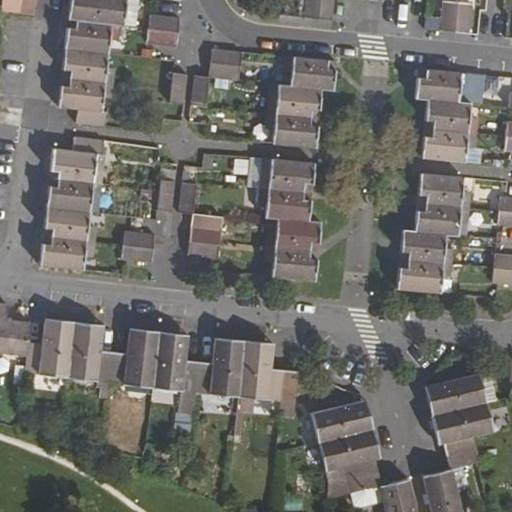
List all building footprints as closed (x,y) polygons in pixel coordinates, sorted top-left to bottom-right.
[(14,0),(0,0),(0,9),(13,11),(14,0)] [(31,0),(14,0),(13,11),(30,13),(31,0)] [(123,0),(68,0),(65,21),(114,27),(117,27),(118,12),(122,12),(123,0)] [(316,0),(301,0),(300,19),(313,21),(316,0)] [(316,0),(313,21),(328,22),(330,0),(316,0)] [(454,6),(441,4),(438,32),(451,33),(454,6)] [(466,7),(454,6),(451,33),(463,35),(466,7)] [(145,16),(144,30),(174,33),(176,19),(151,16),(145,16)] [(114,27),(65,21),(62,50),(58,79),(54,107),(76,110),(74,123),(104,127),(105,114),(98,113),(99,99),(105,99),(109,71),(103,69),(107,42),(112,42),(114,27)] [(174,33),(144,30),(143,46),(150,47),(173,49),(174,33)] [(238,55),(208,52),(207,65),(237,68),(238,55)] [(333,64),(282,59),(281,74),(287,74),(286,88),(286,89),(318,92),(318,93),(330,94),(333,64)] [(207,65),(205,78),(206,79),(235,81),(237,68),(207,65)] [(479,78),(414,72),(412,101),(424,102),(456,105),(467,106),(476,107),(479,78)] [(185,75),(172,75),(167,104),(181,105),(185,75)] [(205,78),(192,77),(188,107),(203,108),(206,79),(205,78)] [(268,101),(267,115),(315,121),(318,93),(318,92),(286,89),(286,88),(273,86),(272,102),(268,101)] [(456,105),(424,102),(421,131),(470,136),(471,121),(466,120),(467,106),(456,105)] [(269,132),(268,145),(312,150),(315,121),(267,115),(265,131),(269,132)] [(511,125),(509,125),(503,125),(502,139),(511,139),(511,125)] [(470,136),(421,131),(418,160),(462,164),(464,150),(468,151),(470,136)] [(511,139),(502,139),(501,153),(506,154),(511,154),(511,139)] [(102,143),(72,140),(70,152),(49,150),(46,179),(42,208),(39,237),(35,266),(79,271),(80,257),(86,257),(89,229),(84,227),(88,198),(93,199),(97,170),(92,168),(93,155),(101,156),(102,143)] [(311,166),(249,160),(247,188),(258,189),(308,193),(311,166)] [(461,181),(417,177),(414,204),(411,232),(399,231),(396,260),(393,289),(437,294),(437,280),(443,280),(447,251),(441,250),(442,235),(455,236),(456,223),(461,223),(465,195),(459,194),(461,181)] [(170,183),(156,181),(155,192),(153,211),(167,213),(170,183)] [(193,186),(177,184),(174,214),(188,216),(189,216),(189,214),(193,186)] [(308,193),(258,189),(257,204),(262,204),(261,218),(305,222),(305,221),(308,193)] [(511,199),(502,199),(497,198),(493,227),(499,227),(511,227),(511,199)] [(189,216),(188,216),(186,228),(217,231),(218,218),(189,214),(189,216)] [(305,222),(273,219),(271,234),(266,233),(264,248),(313,253),(316,222),(305,221),(305,222)] [(186,228),(184,242),(215,245),(215,242),(217,231),(186,228)] [(126,233),(120,232),(118,246),(148,250),(150,236),(126,233)] [(184,242),(183,256),(207,258),(213,258),(215,245),(184,242)] [(148,250),(118,246),(116,260),(123,261),(147,264),(148,250)] [(313,253),(264,248),(262,263),(269,263),(268,277),(310,281),(313,253)] [(511,257),(497,256),(490,255),(488,284),(494,285),(511,286),(511,257)] [(3,304),(0,303),(0,352),(21,355),(22,343),(25,321),(2,319),(3,304)] [(68,327),(38,324),(36,344),(22,343),(21,355),(18,373),(61,377),(68,327)] [(97,331),(68,327),(61,377),(103,382),(106,352),(94,350),(97,331)] [(151,337),(122,334),(119,354),(106,352),(103,382),(145,387),(151,337)] [(182,341),(151,337),(145,387),(190,392),(193,362),(180,361),(182,341)] [(238,347),(208,343),(206,364),(193,362),(190,392),(233,396),(238,347)] [(269,351),(238,347),(233,396),(276,402),(279,371),(266,369),(269,351)] [(292,372),(279,371),(276,402),(289,403),(292,372)] [(472,375),(428,385),(433,414),(479,403),(472,375)] [(356,403),(306,415),(312,442),(362,431),(356,403)] [(479,403),(433,414),(440,443),(444,455),(471,449),(468,437),(487,432),(479,403)] [(362,431),(312,442),(319,472),(337,468),(341,480),(372,473),(369,460),(362,431)] [(471,449),(444,455),(447,470),(471,464),(474,463),(471,449)] [(456,511),(447,470),(419,477),(426,511),(456,511)] [(372,473),(341,480),(344,495),(374,488),(372,473)] [(409,511),(402,481),(374,488),(380,511),(409,511)]
